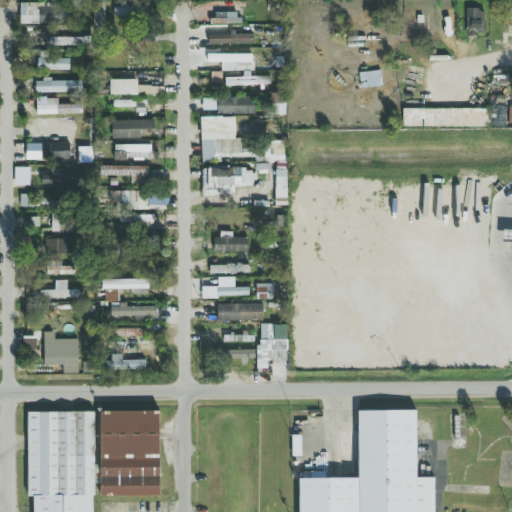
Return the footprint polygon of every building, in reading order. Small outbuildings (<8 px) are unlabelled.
[(19,3),(20,25),(72,24),(71,2),(19,3)] [(104,27),(105,2),(94,2),(93,27),(104,27)] [(113,17),(147,18),(147,9),(114,8),(113,17)] [(466,10),(467,36),(485,35),(485,9),(466,10)] [(239,23),(239,12),(215,13),(215,24),(239,23)] [(230,35),(208,35),(208,45),(253,44),(253,33),(230,34),(230,35)] [(49,38),(49,46),(90,47),(90,38),(49,38)] [(252,54),(207,55),(207,63),(221,63),(221,71),(253,71),(252,54)] [(69,59),(37,58),(37,70),(69,71),(69,59)] [(243,78),(225,79),(225,87),(271,85),(271,76),(250,77),(250,71),(243,72),(243,78)] [(81,81),(35,80),(35,93),(81,94),(81,81)] [(138,95),(137,80),(109,80),(110,96),(138,95)] [(139,95),(157,95),(157,87),(139,87),(139,95)] [(58,105),(57,98),(36,98),(36,115),(81,114),(81,104),(58,105)] [(254,115),(254,98),(216,98),(216,115),(254,115)] [(113,107),(145,108),(145,101),(113,100),(113,107)] [(271,115),(284,115),(284,101),(271,101),(271,115)] [(402,110),(403,128),(487,127),(487,109),(402,110)] [(154,121),(112,121),(112,140),(140,139),(140,131),(154,130),(154,121)] [(201,160),(249,159),(249,151),(241,152),(241,139),(201,139),(201,160)] [(70,144),(26,143),(25,160),(69,161),(70,144)] [(150,160),(150,145),(115,146),(115,160),(150,160)] [(147,167),(100,166),(100,176),(147,177),(147,167)] [(29,168),(14,168),(14,186),(30,186),(29,168)] [(246,168),(202,168),(202,196),(234,196),(234,188),(246,187),(246,168)] [(42,186),(83,185),(82,175),(60,175),(60,169),(51,170),(51,175),(41,175),(42,186)] [(275,175),(274,198),(285,198),(287,172),(276,171),(275,175)] [(146,177),(131,177),(131,184),(145,185),(146,177)] [(20,206),(60,208),(60,198),(20,197),(20,206)] [(51,233),(65,233),(65,213),(51,213),(51,233)] [(213,238),(213,253),(248,252),(248,238),(232,238),(232,232),(219,232),(219,238),(213,238)] [(73,238),(46,239),(47,255),(73,254),(73,238)] [(73,276),(74,265),(47,264),(46,275),(73,276)] [(249,274),(249,265),(209,265),(209,274),(249,274)] [(202,298),(248,297),(248,288),(235,288),(234,278),(217,278),(218,287),(201,287),(202,298)] [(148,279),(103,280),(103,302),(118,302),(118,289),(148,289),(148,279)] [(40,299),(79,299),(79,290),(67,290),(67,281),(54,281),(55,290),(39,291),(40,299)] [(272,284),(255,285),(256,300),(273,299),(272,284)] [(125,307),(125,303),(109,304),(110,318),(156,317),(156,307),(125,307)] [(263,305),(217,304),(217,321),(262,323),(263,305)] [(287,325),(260,325),(260,345),(257,345),(256,369),(267,370),(267,362),(286,362),(287,325)] [(146,329),(117,329),(117,337),(146,338),(146,329)] [(54,340),(54,332),(43,333),(44,367),(56,367),(56,374),(78,374),(77,340),(54,340)] [(255,359),(254,350),(219,351),(220,359),(255,359)] [(145,361),(121,360),(121,355),(109,355),(109,369),(145,370),(145,361)] [(160,496),(159,411),(99,412),(101,497),(160,496)] [(357,479),(325,479),(325,472),(299,472),(299,511),(434,511),(434,478),(416,478),(416,411),(357,411),(357,479)] [(93,511),(93,412),(27,413),(28,497),(33,497),(33,511),(93,511)] [(301,457),(301,436),(292,436),(292,457),(301,457)]
